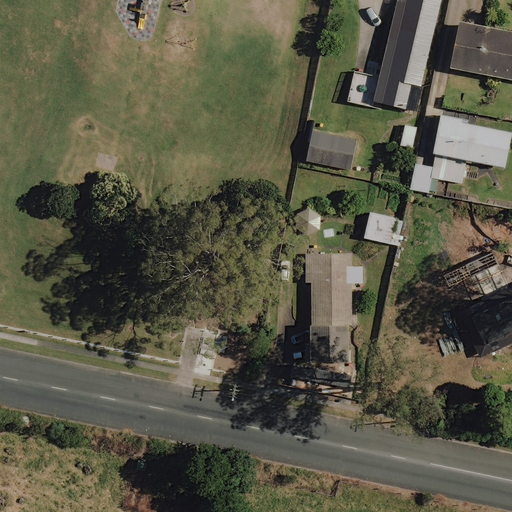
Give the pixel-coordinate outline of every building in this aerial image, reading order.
[(398,0),(376,97),(408,104),(414,79),(424,81),(442,0),(398,0)] [(511,25),(465,16),(456,61),(511,72),(511,25)] [(370,106),(377,80),(355,75),(349,101),(370,106)] [(511,141),(511,128),(444,113),(437,147),(469,154),(508,162),(511,141)] [(358,137),(316,127),(309,157),(351,167),(358,137)] [(420,130),(406,127),(401,147),(415,150),(420,130)] [(469,154),(437,147),(431,175),(463,182),(469,154)] [(325,223),(306,208),(292,225),(311,240),(325,223)] [(405,221),(372,213),(366,239),(398,247),(405,221)] [(353,251),(315,252),(319,359),(357,358),(353,251)] [(511,336),(511,296),(483,305),(485,312),(474,315),(483,345),(511,336)]
